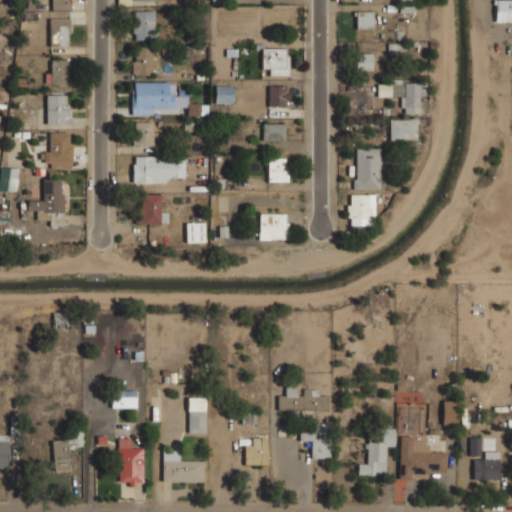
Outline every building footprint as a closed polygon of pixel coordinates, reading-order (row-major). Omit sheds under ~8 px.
[(50,0),(50,9),(70,9),(70,0),(50,0)] [(494,0),(494,22),(511,21),(511,0),(494,0)] [(372,9),(354,9),(354,27),(372,27),(372,9)] [(132,10),(132,38),(152,38),(152,10),(132,10)] [(69,17),(48,17),(48,45),(69,45),(69,17)] [(130,44),(130,74),(152,74),(152,44),(130,44)] [(287,46),(260,46),(260,66),(268,66),(268,74),(287,74),(287,46)] [(371,51),(355,51),(355,68),(371,68),(371,51)] [(67,82),(67,59),(47,59),(47,82),(67,82)] [(419,79),(376,80),(376,99),(399,98),(400,113),(420,112),(419,79)] [(174,81),(130,80),(130,114),(154,114),(154,106),(186,106),(186,114),(206,114),(206,104),(186,104),(186,93),(174,93),(174,81)] [(213,102),(232,102),(232,84),(214,84),(213,102)] [(288,84),(267,84),(267,106),(288,106),(288,84)] [(45,122),(69,122),(69,93),(45,93),(45,122)] [(416,117),(388,117),(388,138),(416,138),(416,117)] [(131,144),(152,144),(152,120),(131,120),(131,144)] [(261,139),(284,139),(284,121),(261,121),(261,139)] [(71,167),(71,130),(45,130),(45,167),(71,167)] [(380,188),(380,147),(352,147),(352,188),(380,188)] [(184,156),(131,156),(131,181),(184,181),(184,156)] [(287,181),(287,156),(266,156),(266,181),(287,181)] [(0,186),(0,190),(16,191),(16,168),(0,168),(0,186)] [(63,225),(62,177),(41,177),(42,198),(26,198),(26,209),(35,209),(35,219),(47,219),(47,225),(63,225)] [(371,193),(345,193),(345,218),(371,218),(371,193)] [(135,223),(160,223),(160,194),(135,194),(135,223)] [(285,212),(258,212),(257,239),(285,239),(285,212)] [(204,240),(204,221),(185,221),(185,240),(204,240)] [(276,409),(327,409),(327,394),(317,394),(317,388),(297,388),(297,385),(285,385),(285,395),(276,395),(276,409)] [(135,390),(109,390),(109,406),(135,406),(135,390)] [(186,432),(205,432),(205,395),(186,395),(186,432)] [(456,399),(441,399),(441,424),(456,424),(456,399)] [(330,422),(310,422),(310,428),(299,428),(299,440),(309,440),(309,457),(330,457),(330,422)] [(394,426),(367,426),(367,463),(357,463),(357,474),(385,474),(385,445),(394,445),(394,426)] [(0,434),(0,467),(8,468),(9,435),(0,434)] [(426,469),(445,469),(445,447),(413,446),(413,435),(398,435),(398,479),(426,479),(426,469)] [(243,464),(267,464),(267,436),(250,436),(250,445),(243,445),(243,464)] [(142,480),(142,446),(130,446),(130,437),(116,437),(116,480),(142,480)] [(480,438),(468,438),(468,456),(480,456),(480,438)] [(66,439),(51,440),(52,469),(67,469),(66,439)] [(160,481),(203,481),(203,461),(181,461),(181,451),(160,451),(160,481)] [(472,480),(499,479),(499,451),(483,451),(483,459),(472,459),(472,480)]
